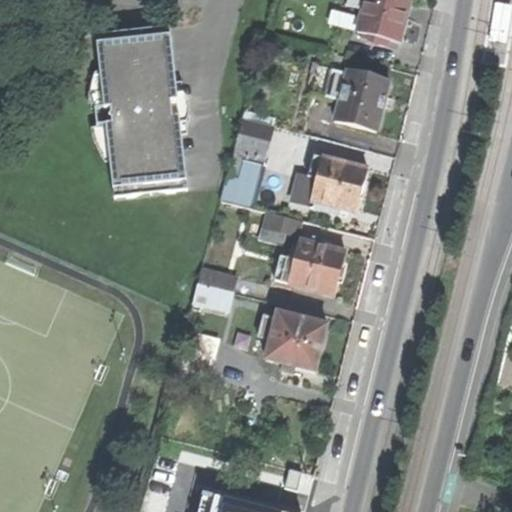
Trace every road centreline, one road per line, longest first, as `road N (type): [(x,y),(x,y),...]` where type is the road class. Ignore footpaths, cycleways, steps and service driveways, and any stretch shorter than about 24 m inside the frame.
road 1 (primary): [(467,0),(351,511)]
road 2 (primary): [(428,511),(511,188)]
